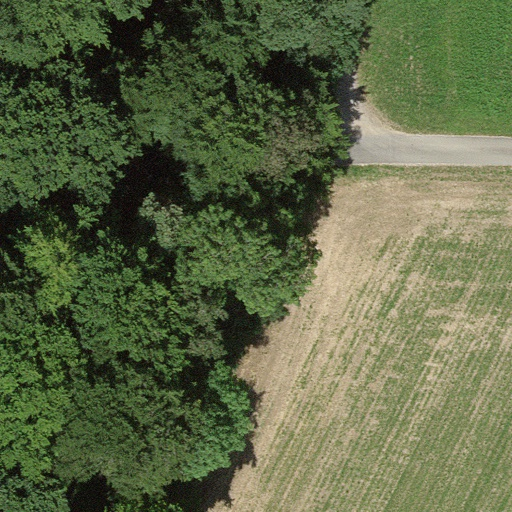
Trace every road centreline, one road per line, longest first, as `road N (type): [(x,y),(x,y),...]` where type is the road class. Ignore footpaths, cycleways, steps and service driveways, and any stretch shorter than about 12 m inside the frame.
road 1 (unclassified): [(511,154),(336,141),(0,213)]
road 2 (track): [(336,141),(335,0)]
